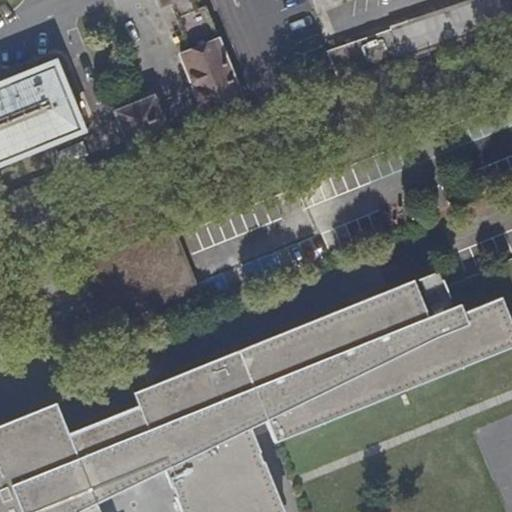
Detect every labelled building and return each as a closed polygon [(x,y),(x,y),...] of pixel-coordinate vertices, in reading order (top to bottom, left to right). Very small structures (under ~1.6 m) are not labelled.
[(182,57),(211,128),(245,114),(198,0),(161,0),(164,6),(171,3),(191,53),(182,57)] [(497,0),(488,0),(330,54),(340,83),(511,24),(511,23),(506,4),(497,0)] [(71,89),(64,91),(54,65),(0,86),(0,165),(81,133),(70,106),(77,103),(71,89)] [(159,106),(121,119),(133,153),(171,140),(159,106)] [(156,244),(175,237),(172,231),(154,239),(156,244)] [(156,244),(166,269),(184,262),(175,237),(156,244)] [(156,244),(87,272),(110,331),(199,295),(184,262),(166,269),(156,244)] [(441,269),(415,279),(430,315),(456,305),(441,269)] [(136,403),(141,413),(73,442),(7,468),(6,464),(0,466),(0,511),(97,511),(92,500),(161,466),(180,511),(280,511),(255,451),(253,452),(242,424),(263,416),(273,440),(511,343),(511,327),(499,296),(464,310),(461,303),(456,305),(430,315),(424,318),(410,282),(135,393),(139,402),(136,403)] [(7,468),(73,442),(59,407),(0,429),(0,466),(6,464),(7,468)]
